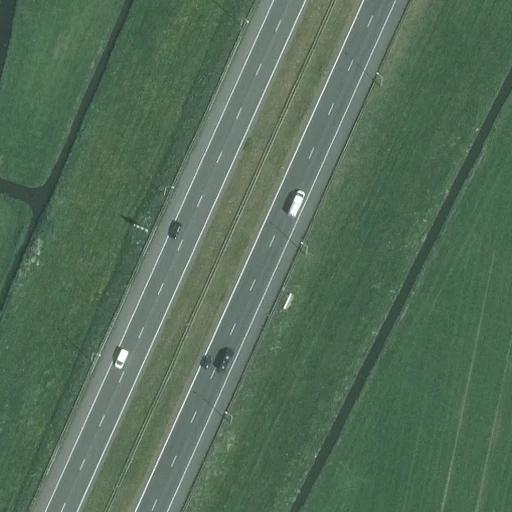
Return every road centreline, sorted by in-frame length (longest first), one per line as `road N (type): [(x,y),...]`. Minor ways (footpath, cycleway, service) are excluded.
road 1 (motorway): [(290,0),(62,511)]
road 2 (motorway): [(152,511),(380,0)]
